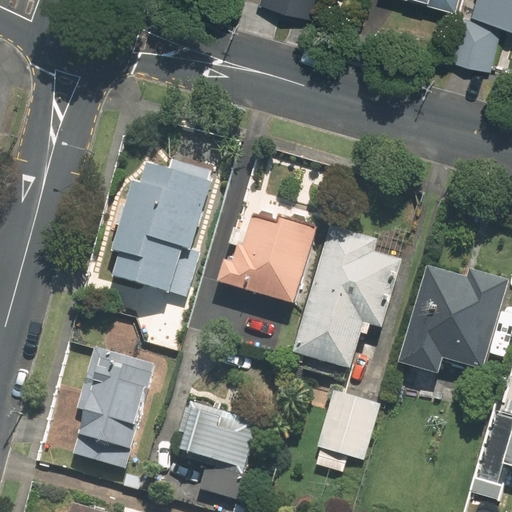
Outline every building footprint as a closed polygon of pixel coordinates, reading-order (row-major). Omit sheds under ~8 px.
[(261,0),(261,3),(309,15),(312,0),(261,0)] [(511,0),(478,0),(475,12),(504,21),(511,22),(511,0)] [(475,12),(466,10),(452,58),(491,69),(504,21),(475,12)] [(145,183),(136,180),(117,248),(126,251),(118,278),(190,298),(223,182),(213,179),(216,170),(175,159),(173,168),(151,162),(145,183)] [(297,306),(322,230),(254,208),(238,258),(231,255),(222,282),(297,306)] [(384,231),(334,219),(300,357),(357,371),(366,335),(373,336),(376,324),(389,327),(407,256),(379,250),(384,231)] [(487,371),(511,288),(511,276),(472,265),(469,276),(433,265),(403,367),(440,378),(446,358),(487,371)] [(155,360),(95,343),(78,406),(88,409),(75,454),(125,468),(155,360)] [(385,400),(338,389),(323,449),(370,460),(385,400)] [(266,423),(192,396),(173,447),(211,461),(201,488),(237,501),(266,423)] [(507,485),(474,475),(469,493),(502,503),(507,485)] [(121,511),(74,498),(70,511),(121,511)]
